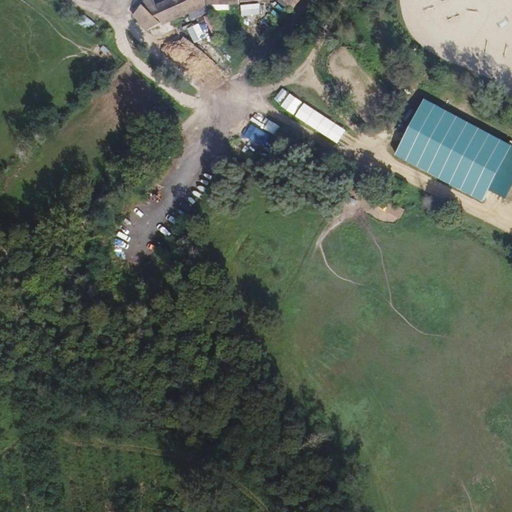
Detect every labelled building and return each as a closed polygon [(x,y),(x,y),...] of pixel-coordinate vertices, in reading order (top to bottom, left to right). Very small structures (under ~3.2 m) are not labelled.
[(141,4),(160,23),(205,4),(209,4),(230,5),(239,5),(239,2),(238,0),(164,0),(155,4),(152,0),(145,0),(140,3),(141,4)] [(259,3),(240,5),(242,16),(261,14),(259,3)] [(146,30),(160,23),(141,4),(132,16),(146,30)] [(88,32),(96,25),(87,16),(79,23),(88,32)] [(198,23),(188,29),(194,42),(205,37),(198,23)] [(281,104),(289,93),(283,88),(275,99),(281,104)] [(290,94),(281,106),(293,115),(302,102),(290,94)] [(511,187),(511,144),(423,100),(395,155),(483,200),(488,190),(506,199),(511,187)] [(305,104),(295,117),(315,130),(324,117),(305,104)] [(325,117),(316,131),(337,144),(345,131),(325,117)] [(269,119),(265,129),(276,134),(281,125),(269,119)]
